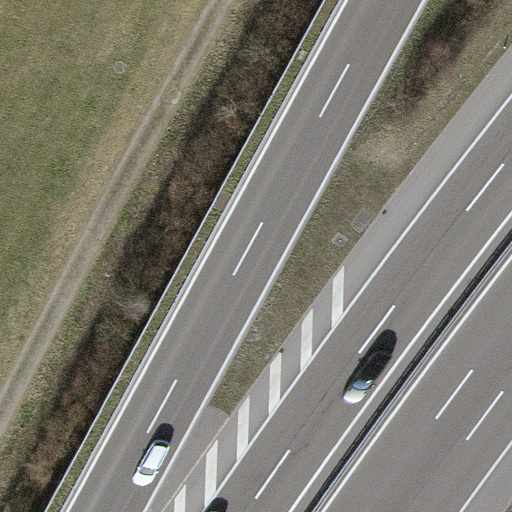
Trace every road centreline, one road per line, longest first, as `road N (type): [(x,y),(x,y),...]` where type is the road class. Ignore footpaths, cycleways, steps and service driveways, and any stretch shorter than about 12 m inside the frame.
road 1 (motorway): [(386,0),(107,511)]
road 2 (track): [(0,417),(216,0)]
road 3 (motorway): [(511,158),(250,511)]
road 4 (motorway): [(395,511),(511,352)]
